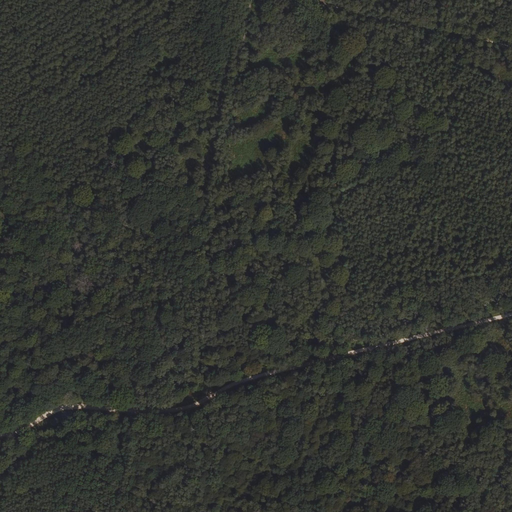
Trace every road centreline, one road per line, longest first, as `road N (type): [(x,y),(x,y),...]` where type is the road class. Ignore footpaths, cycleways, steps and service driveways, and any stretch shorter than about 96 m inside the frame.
road 1 (track): [(0,436),(67,406),(186,407),(245,379),(511,314)]
road 2 (track): [(84,407),(52,346),(48,289),(0,218)]
